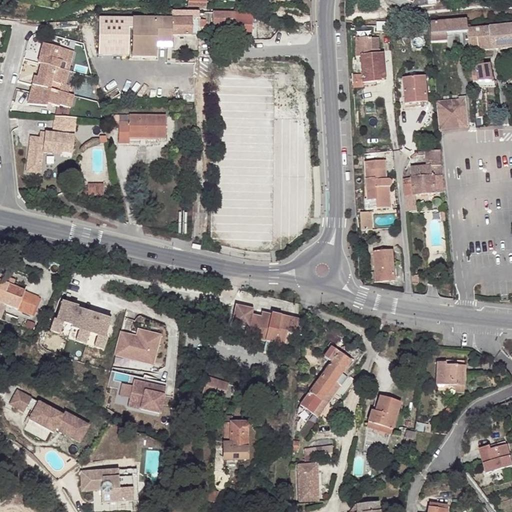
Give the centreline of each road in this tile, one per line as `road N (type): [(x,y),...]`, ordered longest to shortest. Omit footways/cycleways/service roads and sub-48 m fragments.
road 1 (residential): [(197,235),(200,65),(225,51),(331,48)]
road 2 (secondary): [(274,274),(0,217)]
road 3 (secondary): [(331,48),(335,222)]
road 4 (unknown): [(410,306),(399,158)]
road 5 (secondary): [(496,317),(361,297)]
